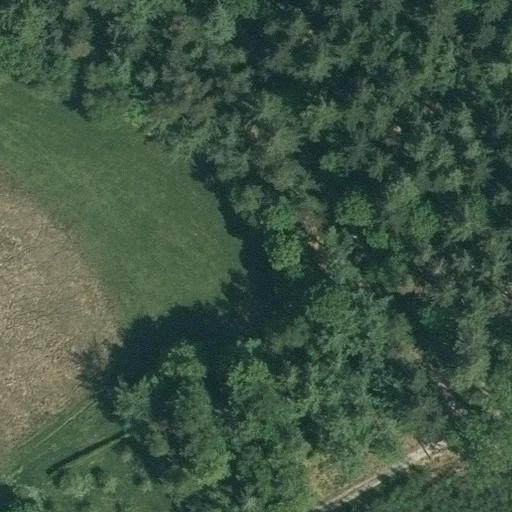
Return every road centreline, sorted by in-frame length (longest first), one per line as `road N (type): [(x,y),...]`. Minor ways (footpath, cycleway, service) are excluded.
road 1 (track): [(230,0),(478,416),(511,398)]
road 2 (track): [(478,416),(307,511)]
